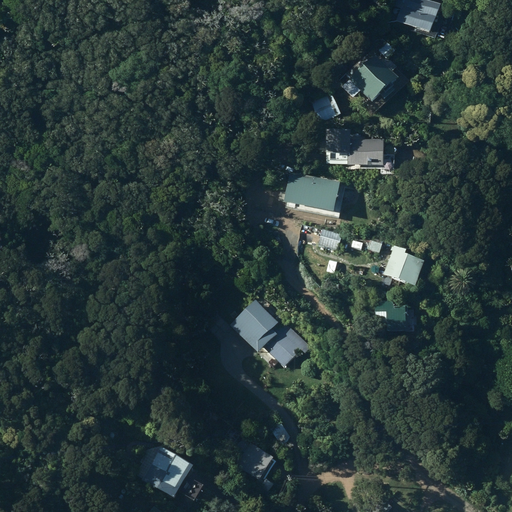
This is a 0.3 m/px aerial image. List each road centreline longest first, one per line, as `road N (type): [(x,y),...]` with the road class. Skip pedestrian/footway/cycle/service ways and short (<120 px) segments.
road 1 (unclassified): [(437,486),(378,417),(356,356),(330,317),(254,240),(247,215),(327,50),(363,0)]
road 2 (unclassified): [(437,486),(383,465),(346,463),(317,478),(293,511)]
